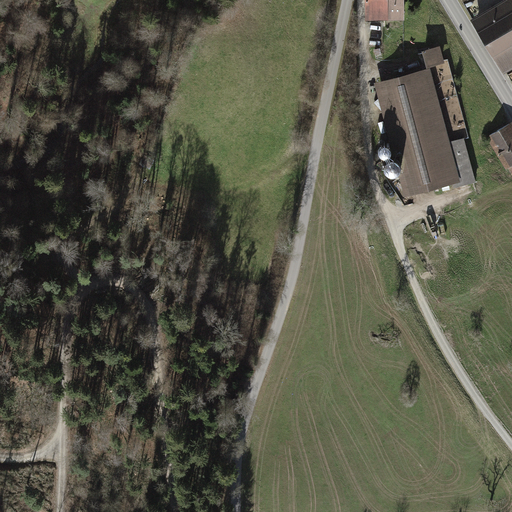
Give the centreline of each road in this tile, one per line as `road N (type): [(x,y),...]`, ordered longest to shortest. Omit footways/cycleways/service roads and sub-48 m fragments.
road 1 (unclassified): [(239,511),(238,483),(346,0)]
road 2 (track): [(511,449),(463,385),(418,299),(369,159),(360,0)]
road 3 (track): [(176,511),(153,307),(133,287),(110,280),(84,294),(69,323),(65,448)]
road 4 (tertiary): [(511,104),(449,0)]
